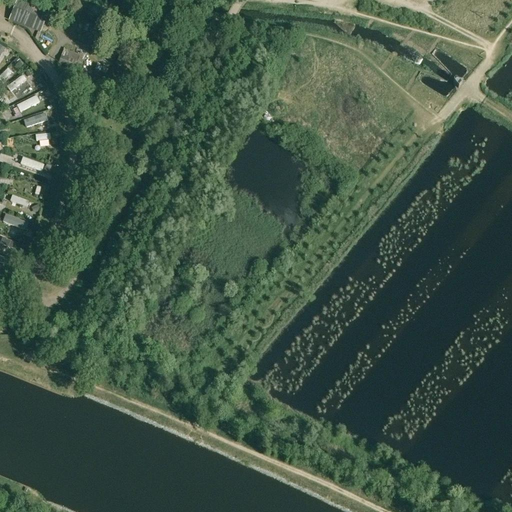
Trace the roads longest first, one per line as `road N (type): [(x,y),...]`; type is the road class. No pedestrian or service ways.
road 1 (track): [(215,376),(435,120)]
road 2 (track): [(196,431),(38,365),(47,297)]
road 3 (track): [(363,511),(196,431)]
road 4 (track): [(435,120),(487,64),(511,22)]
